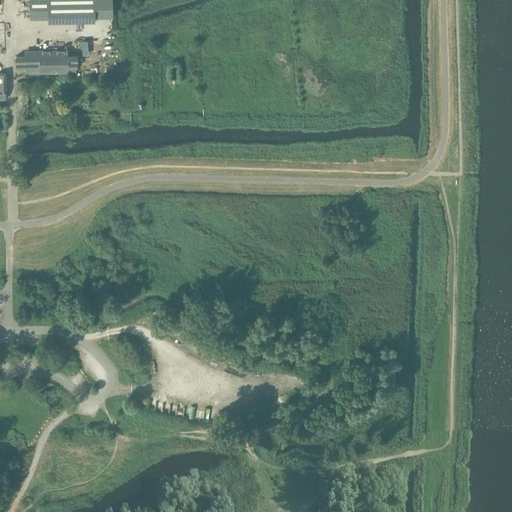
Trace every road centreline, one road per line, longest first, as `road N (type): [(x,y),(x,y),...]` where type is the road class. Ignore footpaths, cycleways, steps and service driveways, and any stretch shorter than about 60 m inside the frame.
road 1 (unknown): [(306,511),(339,475),(450,442),(458,256),(436,162),(434,0)]
road 2 (track): [(154,344),(245,382),(246,397),(239,410),(152,386)]
road 3 (track): [(74,338),(132,332),(154,344),(152,386),(106,391)]
